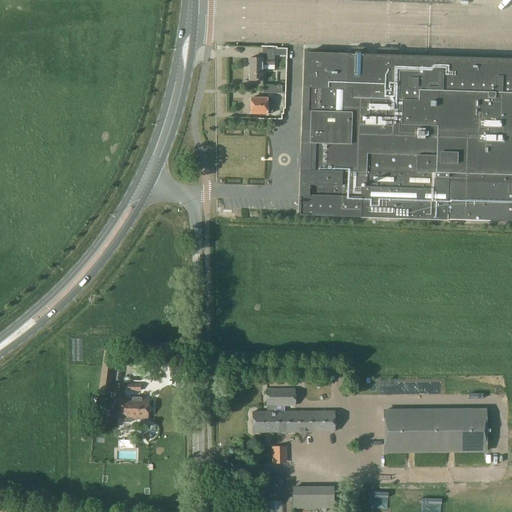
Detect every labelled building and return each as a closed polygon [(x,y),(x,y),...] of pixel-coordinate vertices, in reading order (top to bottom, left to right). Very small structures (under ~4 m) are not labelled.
[(511,56),(305,50),(300,213),(511,219),(511,56)] [(266,58),(266,57),(262,58),(249,57),(249,80),(262,80),(262,64),(274,64),(274,58),(266,58)] [(263,70),(264,78),(274,77),(274,70),(263,70)] [(271,113),(271,98),(267,98),(250,97),(250,113),(266,113),(271,113)] [(113,367),(115,352),(104,351),(102,365),(113,367)] [(122,353),(122,364),(142,364),(142,353),(122,353)] [(99,393),(99,395),(108,396),(109,394),(112,368),(102,367),(99,393)] [(295,389),(266,390),(267,406),(267,412),(274,412),(274,406),(295,406),(295,389)] [(108,398),(99,397),(98,408),(107,409),(108,398)] [(142,399),(142,398),(135,398),(120,398),(120,419),(147,420),(148,399),(142,399)] [(386,412),(386,449),(481,450),(481,410),(386,412)] [(333,412),(254,412),(254,432),(333,431),(333,412)] [(119,438),(118,447),(136,449),(137,440),(119,438)] [(283,477),(265,476),(265,495),(282,495),(283,477)] [(332,486),(292,486),(292,509),(332,508),(332,486)] [(264,511),(281,511),(281,502),(265,502),(264,511)]
